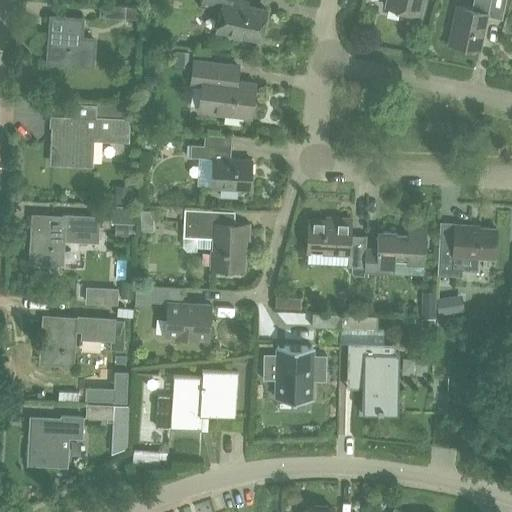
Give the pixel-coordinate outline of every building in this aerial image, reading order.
[(259,39),(266,9),(230,1),(230,0),(201,0),(202,1),(221,5),(216,30),(259,39)] [(386,0),(386,6),(420,14),(422,0),(386,0)] [(473,0),(472,9),(456,6),(448,43),(479,49),(486,16),(501,19),(505,0),(473,0)] [(125,11),(125,5),(100,4),(99,16),(125,18),(125,11)] [(125,11),(125,18),(138,19),(139,7),(125,5),(125,11)] [(48,61),(79,63),(94,65),(96,36),(81,35),(82,18),(62,17),(61,27),(50,26),(48,61)] [(175,51),(174,65),(183,65),(185,51),(175,51)] [(251,116),(255,83),(236,80),(238,65),(193,60),(190,83),(201,84),(198,109),(251,116)] [(52,162),(83,163),(92,164),(93,139),(129,140),(131,105),(96,103),(96,115),(85,115),(85,118),(65,117),(64,127),(53,126),(52,162)] [(142,134),(140,137),(140,146),(143,149),(148,148),(150,145),(150,137),(147,134),(142,134)] [(250,189),(251,159),(212,157),(211,187),(250,189)] [(131,188),(116,187),(116,201),(130,202),(131,188)] [(225,194),(225,203),(247,201),(246,193),(225,194)] [(248,238),(248,224),(210,222),(211,210),(184,208),(183,236),(213,237),(211,267),(243,268),(245,238),(248,238)] [(153,209),(140,209),(140,220),(153,220),(153,209)] [(99,229),(100,215),(64,213),(64,216),(44,215),(43,225),(32,225),(30,260),(62,262),(63,227),(99,229)] [(308,219),(306,250),(348,252),(347,266),(351,266),(351,271),(354,274),(363,274),(364,270),(365,248),(365,235),(349,234),(350,218),(334,217),(334,221),(308,219)] [(365,248),(364,270),(394,272),(394,260),(424,262),(426,222),(408,221),(407,232),(377,231),(376,249),(365,248)] [(115,223),(115,233),(128,233),(129,223),(115,223)] [(454,223),(453,239),(439,238),(437,274),(460,276),(461,256),(472,256),(472,266),(475,269),(490,269),(494,265),(494,257),(496,227),(470,226),(470,224),(454,223)] [(121,283),(120,296),(132,296),(133,283),(121,283)] [(149,299),(168,301),(165,334),(208,337),(210,304),(182,302),(183,287),(136,284),(135,303),(149,304),(149,299)] [(103,288),(103,302),(117,303),(118,289),(103,288)] [(435,290),(421,290),(420,313),(434,314),(435,290)] [(301,295),(276,294),(276,304),(300,305),(301,295)] [(439,313),(455,310),(452,294),(436,297),(439,313)] [(340,313),(312,312),(311,326),(339,327),(340,313)] [(342,313),(341,327),(377,328),(377,315),(342,313)] [(122,350),(124,319),(74,316),(74,318),(55,316),(54,327),(43,326),(41,361),(72,363),(74,328),(83,328),(83,336),(111,338),(110,349),(122,350)] [(359,401),(358,415),(373,416),(373,412),(394,413),(395,353),(378,352),(379,343),(347,342),(346,376),(363,377),(362,401),(359,401)] [(284,353),(263,352),(262,378),(276,378),(276,386),(312,387),(312,380),(325,381),(326,355),(313,354),(313,348),(284,346),(284,353)] [(238,371),(202,369),(201,376),(173,374),(172,394),(157,393),(155,425),(170,426),(201,428),(202,415),(235,417),(238,371)] [(114,386),(85,385),(85,399),(113,400),(113,401),(127,401),(128,370),(114,370),(114,386)] [(129,422),(130,405),(86,403),(85,416),(106,417),(106,421),(129,422)] [(82,435),(83,416),(63,415),(63,418),(32,417),(32,427),(30,427),(28,462),(60,464),(61,434),(82,435)] [(165,466),(164,453),(141,454),(141,467),(165,466)]
